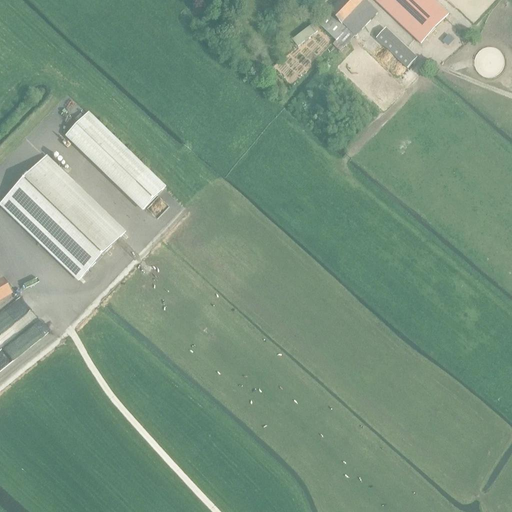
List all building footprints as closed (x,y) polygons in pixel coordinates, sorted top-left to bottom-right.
[(355,37),(370,22),(378,13),(365,1),(364,0),(341,0),(329,13),(330,14),(319,25),(344,49),(355,37)] [(449,15),(433,0),(374,0),(421,44),(449,15)] [(408,69),(415,61),(384,32),(377,40),(408,69)] [(279,62),(287,56),(279,45),(271,51),(279,62)] [(369,69),(362,63),(348,76),(355,83),(369,69)] [(143,212),(166,187),(88,112),(65,137),(143,212)] [(125,231),(47,156),(0,205),(0,206),(77,281),(125,231)] [(0,302),(12,296),(14,295),(4,279),(0,281),(0,302)]
